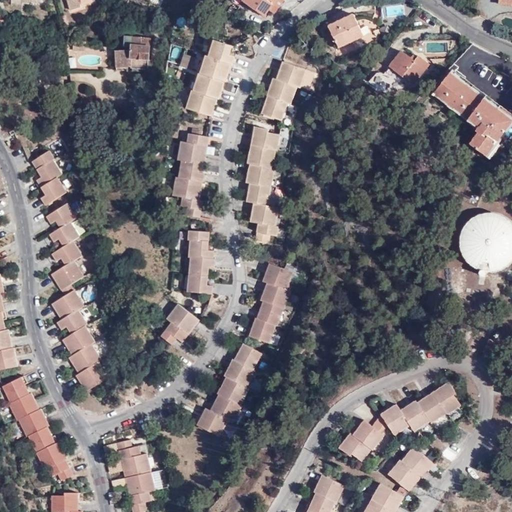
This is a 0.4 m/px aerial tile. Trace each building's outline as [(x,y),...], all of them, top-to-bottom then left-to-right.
[(68,0),(71,11),(81,9),(79,0),(68,0)] [(243,0),(265,14),(269,10),(271,11),(278,0),(243,0)] [(354,14),(328,25),(338,47),(363,34),(354,14)] [(133,57),(149,58),(151,36),(126,34),(125,45),(131,45),(131,50),(117,51),(118,69),(128,69),(128,66),(132,67),(133,57)] [(210,56),(208,55),(202,73),(200,73),(194,90),(193,90),(187,108),(213,116),(219,98),(220,99),(226,81),(227,81),(233,63),(234,64),(236,56),(231,54),(234,46),(216,40),(210,56)] [(425,42),(426,51),(446,50),(446,41),(425,42)] [(74,50),(87,50),(87,42),(73,42),(74,50)] [(401,50),(389,65),(414,85),(430,65),(418,55),(414,60),(401,50)] [(149,68),(149,58),(133,57),(132,67),(149,68)] [(307,69),(283,62),(277,79),(273,78),(268,95),(265,94),(262,102),(266,103),(262,113),(264,113),(264,115),(274,119),(275,117),(283,120),(289,101),(292,102),(297,85),(301,87),(307,69)] [(511,110),(454,66),(452,70),(466,81),(471,85),(511,115),(511,121),(500,137),(503,140),(511,128),(511,110)] [(466,81),(452,70),(435,92),(479,126),(477,128),(475,130),(478,133),(469,144),(489,159),(499,145),(495,142),(499,137),(500,137),(511,121),(511,115),(471,85),(469,88),(464,84),(466,81)] [(479,126),(435,92),(433,94),(477,128),(479,126)] [(269,129),(255,126),(248,163),(250,163),(247,181),(247,182),(246,189),(249,190),(247,201),(254,202),(251,220),(259,222),(256,239),(257,239),(256,240),(266,242),(267,240),(269,241),(271,233),(278,235),(279,226),(275,225),(279,207),(268,205),(275,168),(273,167),(276,149),(278,150),(281,134),(268,131),(269,129)] [(209,136),(189,133),(187,142),(181,141),(178,159),(181,160),(178,178),(176,177),(173,195),(182,197),(181,205),(188,206),(187,214),(200,217),(203,200),(199,199),(202,181),(203,182),(205,173),(200,172),(201,163),(205,164),(209,136)] [(499,145),(503,140),(500,137),(499,137),(495,142),(499,145)] [(51,150),(34,161),(44,177),(39,180),(48,195),(43,198),(47,205),(69,192),(60,177),(64,174),(55,158),(56,158),(51,150)] [(70,203),(48,216),(52,224),(57,221),(61,229),(51,235),(54,242),(60,239),(64,247),(53,254),(57,262),(63,259),(67,266),(53,274),(62,291),(86,277),(76,260),(83,256),(74,241),(81,237),(72,222),(79,218),(70,203)] [(475,272),(480,274),(488,275),(496,274),(503,271),(510,266),(511,263),(511,225),(510,223),(503,218),(496,215),(488,215),(480,216),(473,219),(466,224),(462,231),(459,238),(458,246),(460,254),(463,262),(469,268),(475,272)] [(189,230),(179,230),(178,239),(188,240),(189,230)] [(191,257),(189,291),(214,293),(214,285),(208,284),(209,266),(215,266),(216,258),(214,258),(214,250),(208,250),(209,231),(189,230),(188,240),(191,240),(189,256),(191,257)] [(263,280),(267,282),(261,299),(264,300),(260,310),(257,309),(254,317),(256,318),(253,327),(250,326),(247,334),(249,335),(248,336),(257,340),(258,338),(270,343),(276,324),(277,325),(284,306),(285,307),(291,290),(287,289),(293,271),(269,262),(263,280)] [(0,369),(19,366),(15,348),(13,348),(9,330),(6,330),(4,320),(7,319),(2,294),(5,293),(1,274),(0,274),(0,369)] [(56,302),(53,303),(63,319),(58,322),(63,329),(68,327),(72,334),(64,339),(73,355),(70,357),(80,373),(77,375),(86,391),(110,378),(100,361),(103,359),(93,343),(96,341),(87,325),(89,324),(80,308),(86,305),(76,290),(64,297),(63,296),(55,301),(56,302)] [(179,303),(168,318),(172,322),(162,336),(173,344),(177,337),(183,341),(200,319),(179,303)] [(484,353),(492,356),(496,341),(488,339),(484,353)] [(238,352),(236,351),(232,358),(234,359),(224,376),(227,377),(218,393),(220,394),(210,410),(206,408),(197,424),(199,425),(198,426),(208,431),(208,430),(218,436),(227,419),(232,422),(241,406),(239,405),(248,389),(246,388),(247,386),(255,371),(253,370),(262,353),(244,343),(238,352)] [(255,371),(247,386),(257,392),(262,384),(263,385),(266,378),(255,371)] [(13,382),(3,387),(12,404),(10,405),(18,421),(20,420),(27,436),(29,436),(46,469),(48,468),(52,476),(58,473),(61,480),(63,479),(64,480),(73,476),(72,475),(73,474),(66,459),(68,458),(59,442),(58,442),(55,435),(53,437),(47,426),(49,425),(42,409),(40,410),(32,393),(30,394),(26,384),(28,383),(25,376),(21,377),(21,376),(13,381),(13,382)] [(397,403),(381,413),(390,427),(395,435),(411,424),(415,430),(430,420),(432,422),(447,412),(448,413),(461,404),(454,394),(457,392),(449,381),(418,401),(417,399),(401,409),(397,403)] [(131,400),(129,388),(117,391),(120,402),(131,400)] [(172,416),(178,413),(177,410),(180,409),(177,403),(168,408),(169,411),(170,410),(172,416)] [(390,427),(381,413),(373,425),(385,434),(390,427)] [(385,434),(373,425),(365,419),(354,434),(351,432),(340,446),(351,455),(353,453),(363,460),(372,448),(374,449),(385,434)] [(132,440),(133,447),(140,446),(138,438),(132,440)] [(132,440),(118,443),(133,511),(143,511),(146,511),(146,510),(147,510),(146,502),(152,501),(150,492),(157,491),(148,454),(142,455),(140,446),(133,447),(132,440)] [(415,446),(403,461),(421,476),(422,477),(435,463),(415,446)] [(421,476),(403,461),(401,459),(389,473),(402,484),(409,490),(421,476)] [(344,484),(322,473),(314,490),(317,492),(313,501),(310,500),(303,511),(330,511),(336,501),(337,501),(344,484)] [(404,496),(396,491),(381,482),(364,511),(394,511),(398,505),(404,496)] [(409,490),(402,484),(396,491),(404,496),(405,494),(409,490)] [(64,496),(52,496),(52,511),(61,511),(60,511),(82,511),(83,511),(78,511),(79,492),(65,492),(64,496)]
